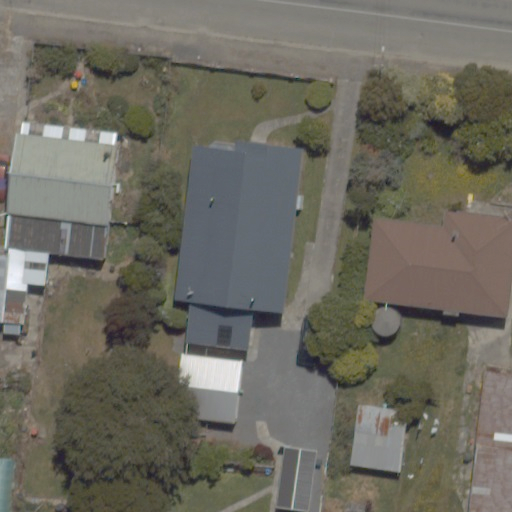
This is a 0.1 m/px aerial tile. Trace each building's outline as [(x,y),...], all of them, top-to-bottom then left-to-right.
[(316,141),(204,126),(181,298),(292,313),(316,141)] [(123,135),(14,127),(13,251),(0,250),(0,320),(32,323),(36,271),(61,273),(62,256),(115,260),(123,135)] [(445,217),(376,214),(370,296),(449,302),(448,319),(465,320),(466,305),(511,308),(511,199),(446,194),(445,217)] [(255,348),(179,344),(175,415),(251,419),(255,348)] [(511,511),(511,356),(483,354),(469,511),(511,511)] [(418,408),(362,402),(356,460),(412,466),(418,408)]
